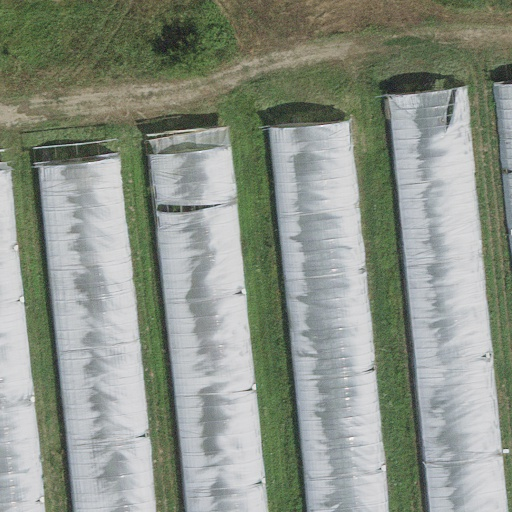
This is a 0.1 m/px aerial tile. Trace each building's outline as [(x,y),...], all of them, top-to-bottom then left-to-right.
[(511,88),(492,90),(511,302),(511,88)] [(507,511),(466,95),(384,103),(424,511),(507,511)] [(225,511),(187,142),(110,150),(147,511),(225,511)] [(381,511),(345,145),(262,153),(298,511),(381,511)] [(118,511),(83,171),(7,179),(41,511),(118,511)]
